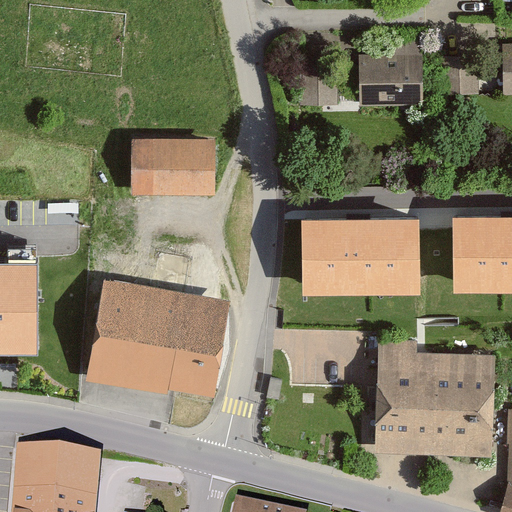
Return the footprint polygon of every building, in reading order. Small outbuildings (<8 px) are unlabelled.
[(416,106),(415,44),(376,44),(376,56),(353,56),(354,107),(416,106)] [(511,44),(497,44),(497,95),(511,94),(511,44)] [(471,57),(436,58),(438,96),(473,94),(471,57)] [(333,104),(332,65),(295,66),(296,105),(333,104)] [(133,193),(214,194),(215,140),(134,139),(133,193)] [(419,221),(305,221),(305,292),(419,292),(419,221)] [(511,291),(511,221),(456,222),(456,291),(511,291)] [(204,395),(219,297),(127,282),(129,269),(100,264),(81,381),(159,393),(160,388),(204,395)] [(37,266),(0,266),(0,355),(37,356),(37,266)] [(481,454),(484,353),(412,351),(412,340),(373,339),(370,451),(481,454)] [(504,445),(502,483),(511,482),(511,409),(502,409),(501,445),(504,445)] [(92,511),(98,454),(18,446),(10,511),(92,511)] [(511,484),(508,483),(502,508),(511,511),(511,484)] [(287,511),(230,500),(227,511),(287,511)]
